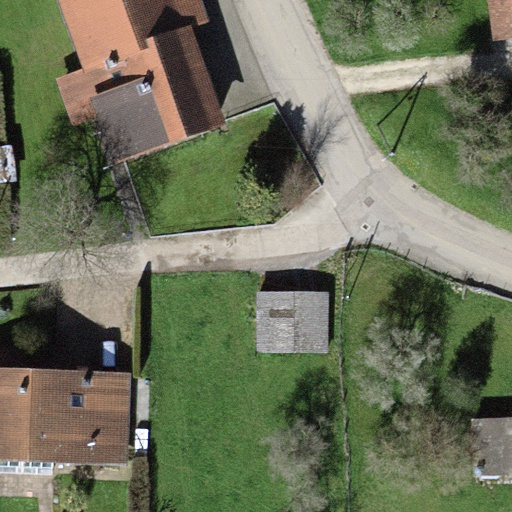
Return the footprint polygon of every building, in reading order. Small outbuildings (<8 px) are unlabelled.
[(186,15),(182,0),(0,0),(0,68),(70,49),(186,15)] [(511,0),(486,0),(490,37),(511,35),(511,0)] [(186,15),(70,49),(100,153),(217,119),(186,15)] [(320,296),(257,297),(258,356),(321,355),(320,296)] [(0,455),(117,459),(120,375),(0,370),(0,455)] [(510,480),(511,425),(467,424),(466,480),(510,480)]
